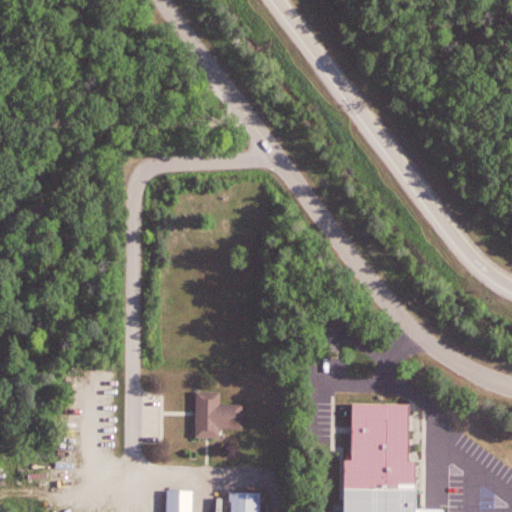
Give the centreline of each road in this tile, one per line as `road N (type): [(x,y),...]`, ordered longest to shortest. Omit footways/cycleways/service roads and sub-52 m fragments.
road 1 (residential): [(511,384),(418,332),(160,0)]
road 2 (motorway): [(277,0),(466,250),(511,286)]
